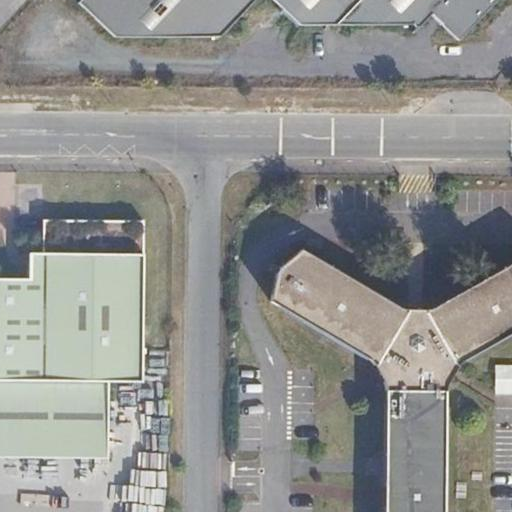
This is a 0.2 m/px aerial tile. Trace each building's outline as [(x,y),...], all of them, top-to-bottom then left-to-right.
[(111,46),(142,45),(184,0),(85,0),(77,9),(111,46)] [(184,0),(142,45),(216,42),(256,0),(265,0),(298,30),(409,27),(415,31),(429,15),(458,41),(496,0),(184,0)] [(0,451),(110,452),(110,382),(140,382),(142,222),(42,222),(41,254),(28,255),(27,280),(0,279),(0,451)] [(308,255),(281,276),(275,306),(372,364),(388,389),(391,390),(389,404),(387,404),(385,511),(446,511),(448,405),(444,404),(446,392),(467,364),(511,335),(511,264),(438,311),(404,312),(308,255)] [(511,393),(511,364),(492,365),(493,394),(511,393)] [(129,471),(130,504),(119,504),(119,511),(164,511),(163,470),(129,471)]
